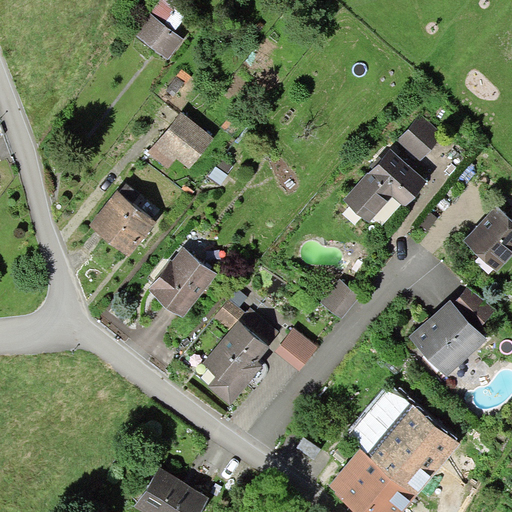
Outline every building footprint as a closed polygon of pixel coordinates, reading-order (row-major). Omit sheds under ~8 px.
[(169,0),(156,0),(153,4),(174,22),(183,12),(169,0)] [(174,22),(153,4),(128,33),(144,47),(157,58),(173,40),(165,33),(174,22)] [(433,129),(412,111),(392,134),(413,152),(433,129)] [(148,137),(164,150),(180,163),(199,140),(167,113),(148,137)] [(154,162),(164,150),(148,137),(137,149),(154,162)] [(416,174),(382,145),(339,194),(361,212),(378,192),(385,185),(397,196),(416,174)] [(141,215),(108,190),(96,205),(82,222),(115,248),(141,215)] [(511,236),(511,220),(490,200),(476,216),(462,230),(478,245),(480,243),(494,256),(511,236)] [(194,274),(165,250),(134,288),(148,300),(162,311),(194,274)] [(0,275),(9,263),(0,255),(0,275)] [(352,292),(334,278),(317,299),(334,313),(352,292)] [(464,281),(446,299),(464,318),(467,315),(471,319),(486,304),(464,281)] [(239,309),(221,294),(206,312),(223,327),(234,315),(239,309)] [(447,359),(476,331),(464,318),(446,299),(443,296),(428,311),(407,331),(421,346),(416,351),(430,365),(442,354),(447,359)] [(244,304),(239,309),(234,315),(262,338),(272,327),(244,304)] [(234,315),(223,327),(203,351),(231,375),(248,355),(262,338),(234,315)] [(231,375),(203,351),(189,367),(223,396),(236,380),(231,375)] [(353,445),(368,456),(406,486),(445,436),(378,383),(339,433),(353,445)] [(309,453),(317,443),(301,430),(293,440),(309,453)] [(368,456),(353,445),(337,465),(325,480),(340,491),(368,456)] [(126,491),(156,511),(164,511),(186,481),(179,476),(150,456),(126,491)] [(385,511),(406,486),(368,456),(340,491),(366,511),(385,511)] [(186,481),(164,511),(175,511),(194,486),(186,481)]
